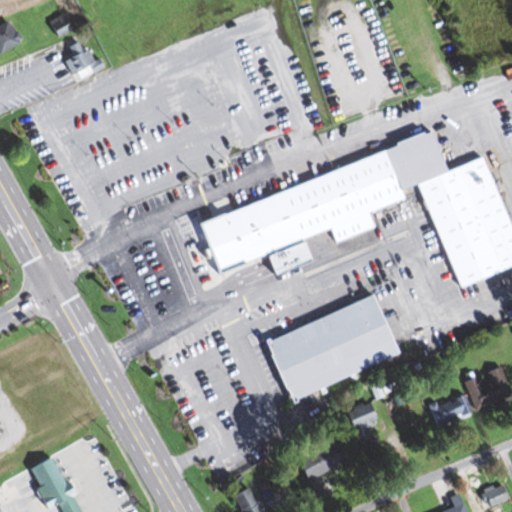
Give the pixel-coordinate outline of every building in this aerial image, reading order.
[(53,39),(68,31),(60,14),(44,21),(53,39)] [(0,50),(18,42),(7,20),(0,22),(0,50)] [(78,39),(64,47),(70,57),(61,62),(73,82),(100,67),(95,58),(91,60),(78,39)] [(190,217),(209,272),(326,233),(329,242),(369,228),(363,213),(402,200),(400,193),(417,187),(450,287),(511,266),(511,247),(481,156),(440,170),(429,137),(190,217)] [(259,339),(282,400),(395,358),(371,296),(259,339)] [(508,397),(498,366),(482,371),(486,383),(477,385),(474,376),(461,381),(471,409),(508,397)] [(425,408),(432,426),(468,412),(461,394),(425,408)] [(375,422),(363,401),(340,414),(356,442),(367,435),(363,428),(375,422)] [(301,480),(342,465),(333,442),(293,457),(301,480)] [(25,467),(43,508),(54,503),(57,511),(77,511),(52,455),(25,467)] [(485,508),(504,501),(498,484),(479,491),(485,508)] [(257,511),(247,486),(229,494),(236,511),(257,511)]
